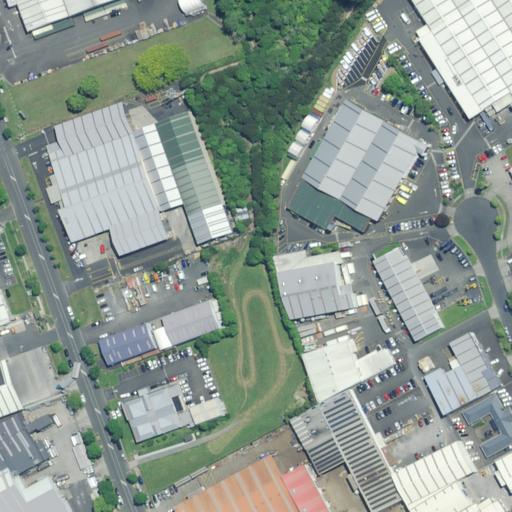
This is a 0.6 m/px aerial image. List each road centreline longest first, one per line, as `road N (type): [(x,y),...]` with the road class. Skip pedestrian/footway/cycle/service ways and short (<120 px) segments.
road 1 (tertiary): [(1,145),(134,511)]
road 2 (unknown): [(28,147),(165,93)]
